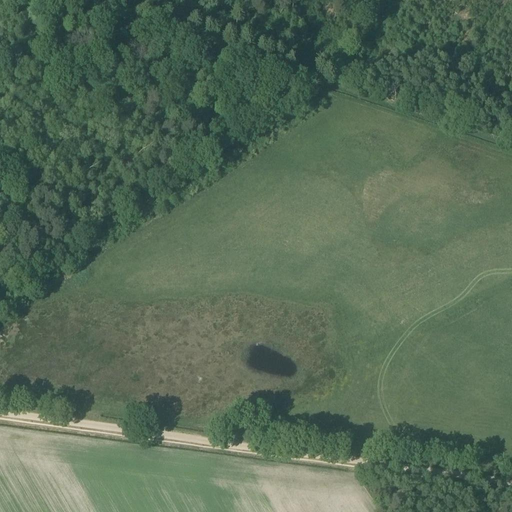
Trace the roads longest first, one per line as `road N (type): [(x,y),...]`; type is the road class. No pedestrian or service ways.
road 1 (track): [(0,413),(511,478)]
road 2 (track): [(35,0),(322,93)]
